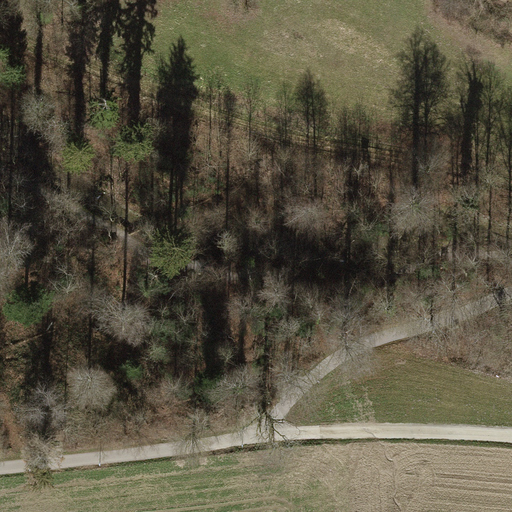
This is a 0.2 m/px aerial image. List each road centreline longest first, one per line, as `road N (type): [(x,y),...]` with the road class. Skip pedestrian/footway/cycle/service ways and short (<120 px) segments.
road 1 (track): [(511,186),(434,163),(278,136),(149,94),(0,31)]
road 2 (track): [(511,288),(456,318),(357,348),(326,366),(253,438)]
road 3 (track): [(511,436),(253,438)]
road 4 (track): [(253,438),(0,469)]
